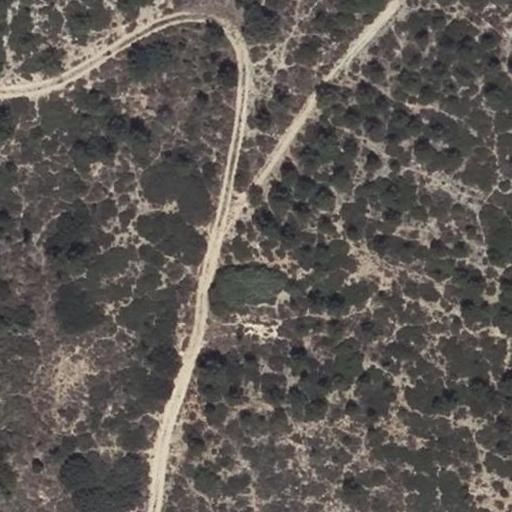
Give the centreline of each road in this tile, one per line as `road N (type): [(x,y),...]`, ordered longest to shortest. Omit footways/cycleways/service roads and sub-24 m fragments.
road 1 (track): [(396,0),(213,236),(165,428),(153,511)]
road 2 (track): [(213,236),(236,150),(246,54),(219,15),(136,37),(98,65),(24,98),(0,94)]
